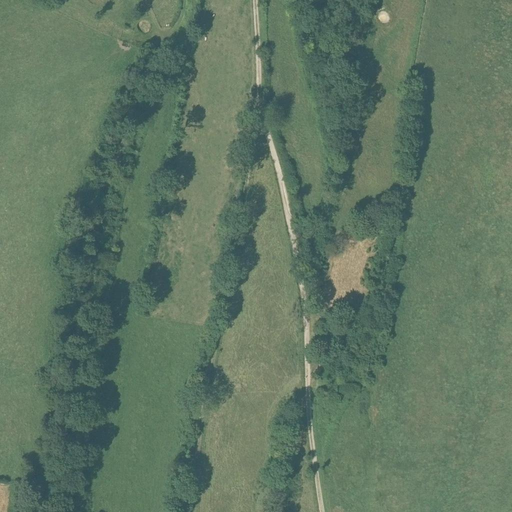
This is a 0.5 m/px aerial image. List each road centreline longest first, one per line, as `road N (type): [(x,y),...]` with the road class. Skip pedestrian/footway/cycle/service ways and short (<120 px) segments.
road 1 (track): [(258,118),(191,511)]
road 2 (track): [(258,118),(284,195),(302,294),(306,381)]
road 3 (track): [(306,381),(321,511)]
